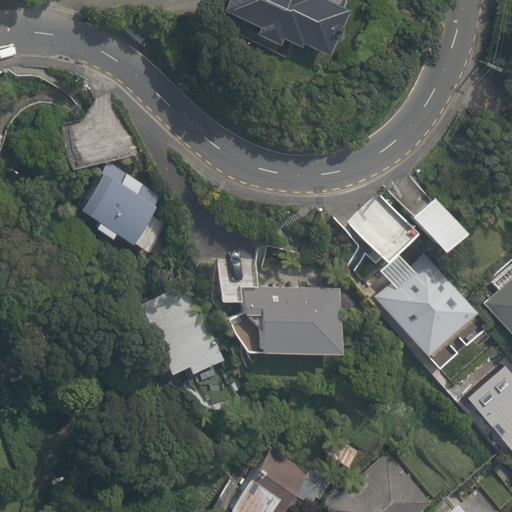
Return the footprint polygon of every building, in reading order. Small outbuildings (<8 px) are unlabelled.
[(234,0),(316,37),(333,0),(234,0)] [(66,128),(76,173),(137,159),(131,130),(111,134),(108,119),(66,128)] [(112,167),(84,212),(138,246),(167,201),(112,167)] [(437,196),(415,216),(451,257),(473,238),(437,196)] [(511,256),(487,279),(498,292),(481,307),(511,341),(511,256)] [(369,301),(375,296),(434,358),(478,316),(435,270),(428,278),(411,260),(397,272),(392,267),(363,295),(369,301)] [(171,290),(139,306),(174,376),(190,368),(194,376),(226,360),(201,310),(186,318),(171,290)] [(224,312),(224,326),(247,356),(340,359),(342,293),(245,290),(245,313),(224,312)] [(208,511),(209,511),(276,511),(277,511),(289,511),(311,474),(268,450),(250,483),(229,472),(208,511)] [(329,511),(426,511),(432,508),(381,452),(322,505),(329,511)]
